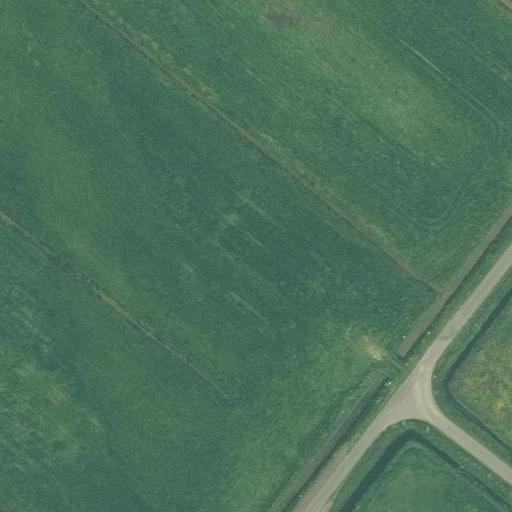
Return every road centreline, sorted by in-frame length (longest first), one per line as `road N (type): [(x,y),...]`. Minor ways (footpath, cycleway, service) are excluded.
road 1 (unclassified): [(402,391),(511,249)]
road 2 (unclassified): [(307,511),(402,391)]
road 3 (unclassified): [(511,477),(402,391)]
